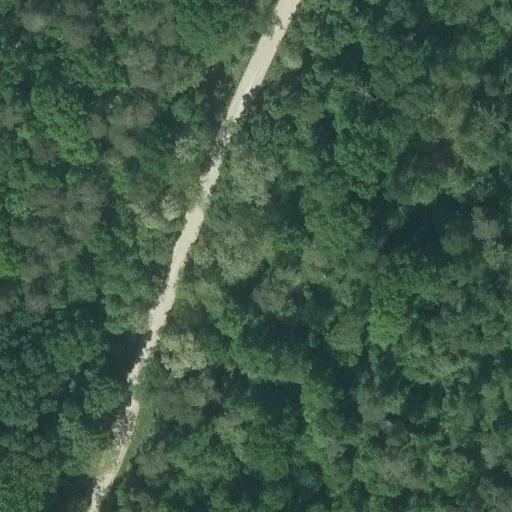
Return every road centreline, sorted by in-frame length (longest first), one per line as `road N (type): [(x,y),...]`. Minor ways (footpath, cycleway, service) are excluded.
road 1 (unknown): [(126,511),(177,339),(371,0)]
road 2 (unclassified): [(290,0),(202,193),(87,511)]
